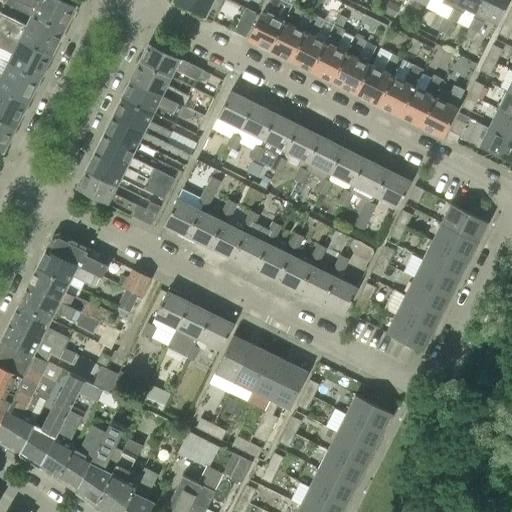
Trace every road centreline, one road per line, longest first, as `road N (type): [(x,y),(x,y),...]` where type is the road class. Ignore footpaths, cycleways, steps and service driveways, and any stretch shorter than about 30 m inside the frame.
road 1 (residential): [(421,389),(42,203)]
road 2 (residential): [(511,196),(141,7)]
road 3 (residential): [(42,203),(141,7)]
road 4 (residential): [(13,187),(107,0)]
road 5 (residential): [(421,389),(511,215)]
